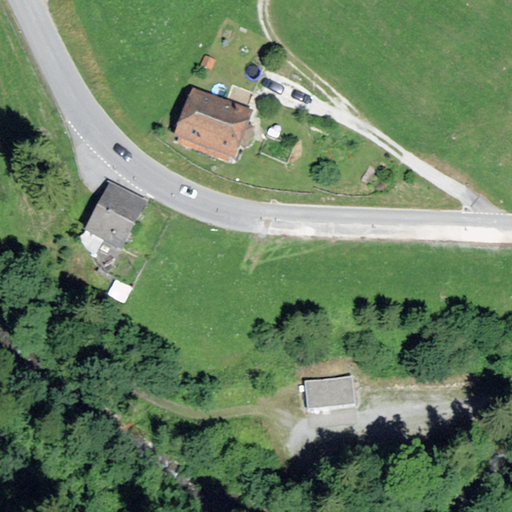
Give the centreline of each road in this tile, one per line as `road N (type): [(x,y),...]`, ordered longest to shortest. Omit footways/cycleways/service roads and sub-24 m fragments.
road 1 (primary): [(27,0),(95,125),(141,171),(182,195),(259,215),(511,229)]
road 2 (track): [(264,0),(270,32),(346,115),(476,204),(486,228)]
